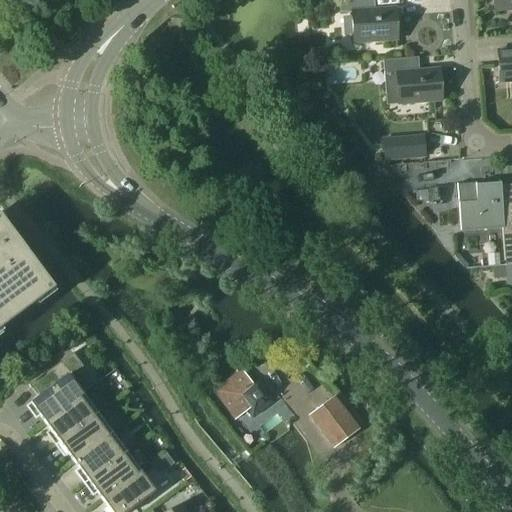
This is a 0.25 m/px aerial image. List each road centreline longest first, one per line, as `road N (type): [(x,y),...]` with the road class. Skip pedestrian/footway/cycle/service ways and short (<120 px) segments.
road 1 (tertiary): [(511,508),(381,361),(139,206)]
road 2 (residential): [(511,143),(473,146),(464,0)]
road 3 (tertiary): [(122,26),(80,64),(65,127)]
